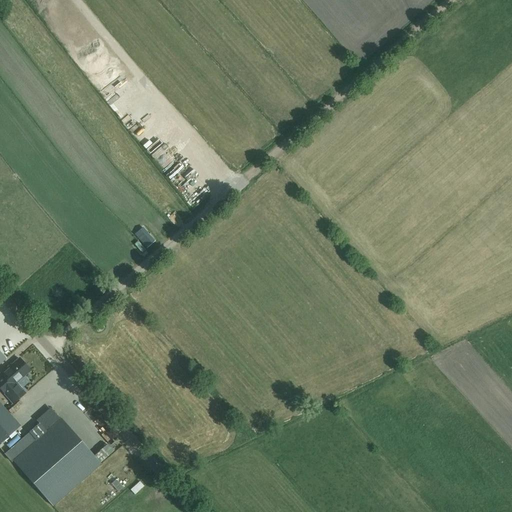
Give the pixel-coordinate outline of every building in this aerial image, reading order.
[(180,186),(197,170),(192,165),(175,181),(180,186)] [(179,189),(187,198),(197,189),(189,180),(179,189)] [(167,208),(161,213),(166,218),(172,213),(167,208)] [(122,235),(121,225),(112,227),(114,236),(122,235)] [(144,247),(151,241),(144,231),(136,238),(144,247)] [(0,442),(19,426),(0,404),(0,363),(5,359),(0,353),(0,442)] [(29,370),(19,358),(8,368),(7,367),(0,373),(4,377),(0,380),(0,387),(13,403),(24,393),(15,383),(29,370)] [(99,465),(50,409),(36,421),(39,424),(4,454),(11,462),(13,461),(53,505),(99,465)]
